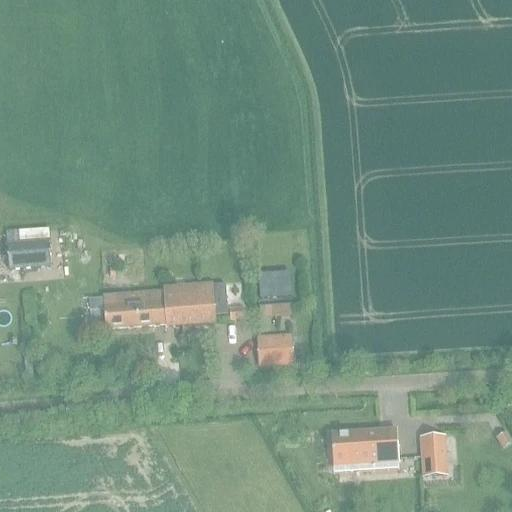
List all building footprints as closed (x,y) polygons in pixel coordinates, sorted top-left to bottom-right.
[(48,243),(6,246),(8,272),(19,271),(50,269),(49,254),(48,243)] [(217,286),(199,288),(106,295),(108,331),(219,323),(217,286)] [(292,335),(258,336),(259,366),(293,365),(292,335)] [(334,469),(384,466),(398,465),(396,430),(332,434),(334,469)] [(496,440),(502,450),(511,445),(505,435),(496,440)] [(420,441),(422,481),(448,479),(445,439),(420,441)]
